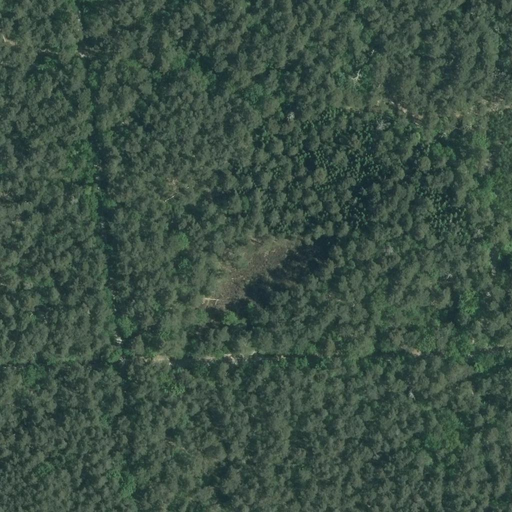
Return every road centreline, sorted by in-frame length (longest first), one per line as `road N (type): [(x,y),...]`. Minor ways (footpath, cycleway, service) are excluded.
road 1 (track): [(342,0),(391,101),(450,155),(489,215),(494,272),(468,354)]
road 2 (track): [(126,361),(511,351)]
road 3 (track): [(66,0),(112,362),(126,361)]
road 4 (track): [(122,366),(139,511)]
